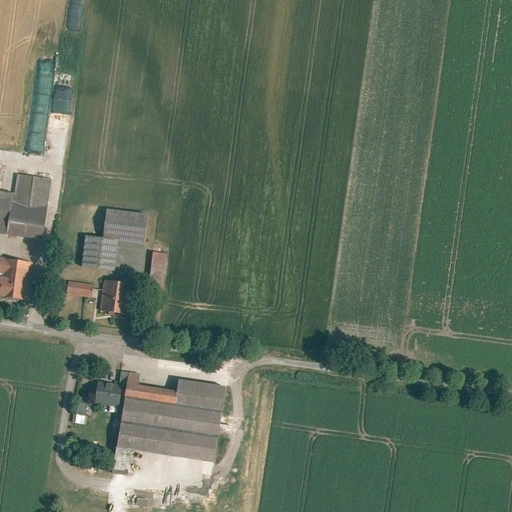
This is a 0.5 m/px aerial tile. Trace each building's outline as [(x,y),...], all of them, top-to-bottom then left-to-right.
[(38,85),(32,109),(41,111),(47,87),(38,85)] [(68,124),(71,98),(47,95),(44,126),(60,128),(60,123),(68,124)] [(43,177),(9,172),(7,189),(0,187),(0,233),(34,238),(43,177)] [(76,233),(72,264),(104,268),(107,239),(134,242),(138,212),(96,207),(92,235),(76,233)] [(138,289),(154,291),(158,251),(143,250),(138,289)] [(0,296),(20,299),(25,257),(0,254),(0,296)] [(60,276),(58,290),(83,294),(85,280),(60,276)] [(94,276),(89,308),(119,313),(124,281),(94,276)] [(114,405),(105,470),(121,472),(124,449),(205,461),(216,385),(169,378),(167,389),(128,383),(130,370),(110,367),(108,380),(88,377),(85,400),(114,405)] [(135,505),(147,506),(148,499),(136,498),(135,505)]
